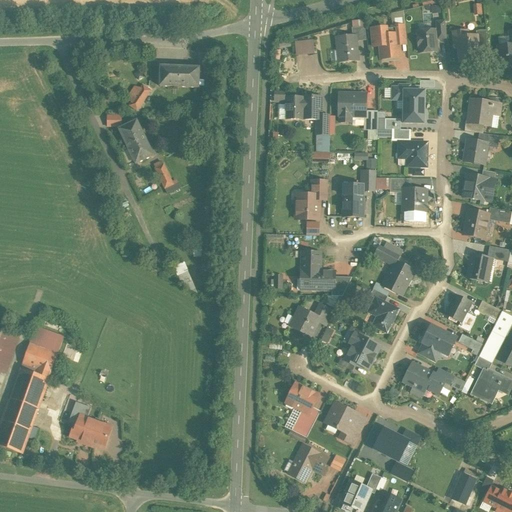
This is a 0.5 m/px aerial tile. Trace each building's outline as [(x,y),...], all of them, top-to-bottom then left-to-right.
[(445,22),(437,23),(438,39),(446,38),(445,22)] [(405,26),(392,28),(393,35),(398,35),(399,45),(407,44),(405,26)] [(365,27),(352,28),(353,36),(356,36),(357,42),(366,41),(365,27)] [(392,28),(372,30),(373,47),(381,46),(382,59),(400,57),(399,45),(398,35),(393,35),(392,28)] [(435,31),(418,33),(418,38),(417,39),(418,45),(419,46),(420,52),(437,51),(435,31)] [(477,36),(469,37),(468,31),(453,33),(454,44),(458,44),(460,62),(479,60),(479,49),(477,36)] [(486,31),(476,32),(477,36),(479,49),(488,48),(486,31)] [(353,36),(337,37),(339,63),(358,61),(357,42),(356,36),(353,36)] [(511,45),(498,47),(499,57),(497,59),(498,64),(500,65),(500,68),(511,66),(511,45)] [(200,68),(161,67),(160,87),(199,88),(200,68)] [(143,86),(130,106),(137,111),(151,91),(143,86)] [(392,100),(404,101),(403,124),(424,124),(424,91),(410,91),(410,86),(399,86),(399,88),(392,88),(392,100)] [(366,95),(339,95),(339,116),(340,116),(340,123),(351,123),(351,116),(366,116),(366,95)] [(321,98),(303,97),(303,99),(303,120),(317,120),(321,120),(321,116),(321,98)] [(303,120),(303,99),(288,98),(288,108),(286,108),(286,119),(303,120)] [(492,104),(472,102),(470,122),(484,124),(489,125),(491,114),(498,115),(500,106),(492,105),(492,104)] [(378,113),(368,112),(368,135),(378,136),(378,113)] [(330,116),(321,116),(321,120),(317,120),(317,135),(329,135),(330,116)] [(401,119),(385,119),(385,130),(394,130),(401,130),(401,119)] [(154,156),(137,121),(119,130),(136,165),(154,156)] [(484,124),(470,122),(468,121),(467,132),(482,134),(483,134),(484,124)] [(401,130),(394,130),(394,140),(410,140),(410,130),(401,130)] [(500,136),(483,134),(482,134),(481,142),(488,143),(487,147),(498,148),(500,136)] [(481,142),(468,140),(465,161),(484,164),(487,147),(488,143),(481,142)] [(427,143),(399,143),(399,154),(408,154),(407,167),(427,167),(427,143)] [(173,185),(164,165),(155,169),(165,189),(173,185)] [(496,173),(483,171),(482,177),(494,180),(496,173)] [(377,173),(362,172),(362,191),(376,191),(377,173)] [(482,177),(467,175),(465,184),(466,185),(464,197),(463,197),(484,201),(486,193),(492,194),(494,180),(482,177)] [(411,179),(390,179),(390,193),(406,193),(406,190),(411,190),(411,179)] [(328,182),(313,182),(312,196),(320,196),(319,200),(328,200),(328,182)] [(411,190),(406,190),(406,193),(406,203),(404,203),(404,215),(426,215),(426,202),(425,202),(425,191),(426,191),(426,190),(411,190)] [(312,196),(305,195),(305,199),(297,199),(297,207),(296,207),(296,219),(319,220),(319,200),(320,196),(312,196)] [(363,197),(344,196),(344,217),(362,217),(363,197)] [(511,213),(511,212),(490,208),(489,215),(488,220),(510,224),(511,213)] [(489,215),(468,211),(463,235),(484,239),(488,220),(489,215)] [(511,251),(491,247),(489,256),(509,260),(511,251)] [(320,254),(302,254),(302,280),(306,281),(306,290),(332,290),(334,290),(334,277),(334,272),(320,272),(320,254)] [(493,259),(471,255),(467,278),(488,282),(493,259)] [(415,271),(395,262),(383,286),(402,296),(415,271)] [(352,278),(334,277),(334,290),(332,290),(332,296),(342,297),(352,278)] [(388,297),(374,290),(370,296),(375,298),(376,298),(385,303),(388,297)] [(472,303),(455,295),(445,316),(461,323),(460,326),(469,331),(475,318),(467,314),(472,303)] [(385,303),(376,298),(375,298),(370,310),(379,315),(373,326),(387,333),(399,310),(385,303)] [(503,312),(482,302),(479,309),(498,320),(503,312)] [(333,311),(320,305),(315,316),(318,318),(317,321),(326,326),(333,311)] [(315,316),(300,309),(291,327),(303,333),(303,334),(306,335),(307,335),(311,337),(315,329),(314,326),(317,321),(318,318),(315,316)] [(498,320),(479,357),(492,364),(511,327),(511,316),(503,312),(498,320)] [(367,333),(352,326),(347,336),(354,339),(356,335),(364,339),(367,333)] [(457,339),(432,327),(428,333),(429,334),(425,343),(424,342),(423,343),(425,344),(420,353),(435,360),(439,351),(448,356),(457,339)] [(64,338),(36,328),(30,345),(58,355),(64,338)] [(477,342),(462,334),(458,343),(473,351),(477,342)] [(364,339),(356,335),(354,339),(351,344),(358,348),(356,353),(359,355),(355,362),(352,361),(351,361),(368,370),(373,361),(372,360),(375,354),(376,354),(380,347),(364,339)] [(30,345),(23,363),(21,369),(4,416),(32,425),(58,355),(30,345)] [(492,364),(479,357),(475,366),(483,370),(488,372),(492,364)] [(433,374),(413,364),(404,382),(416,388),(417,386),(425,390),(424,392),(433,374)] [(453,377),(439,369),(436,376),(450,383),(453,377)] [(494,375),(488,372),(483,370),(471,395),(490,403),(498,387),(509,393),(511,387),(511,381),(495,373),(494,375)] [(319,395),(296,384),(286,403),(308,414),(309,414),(313,407),(319,395)] [(357,414),(337,405),(327,424),(343,432),(340,439),(353,445),(363,427),(353,422),(357,414)] [(308,414),(298,434),(307,438),(320,411),(313,407),(309,414),(308,414)] [(32,425),(4,416),(0,428),(0,445),(22,454),(32,425)] [(112,428),(81,417),(78,425),(75,424),(71,437),(86,442),(85,444),(95,447),(96,446),(104,449),(112,428)] [(386,429),(376,449),(400,461),(410,441),(386,429)] [(328,458),(303,446),(289,475),(305,483),(312,469),(323,475),(327,468),(324,467),(328,458)] [(414,472),(398,465),(393,475),(409,482),(414,472)] [(476,480),(462,475),(452,500),(466,506),(476,480)] [(339,508),(347,511),(365,511),(374,492),(351,481),(339,508)] [(402,501),(382,493),(378,504),(397,511),(402,501)]
